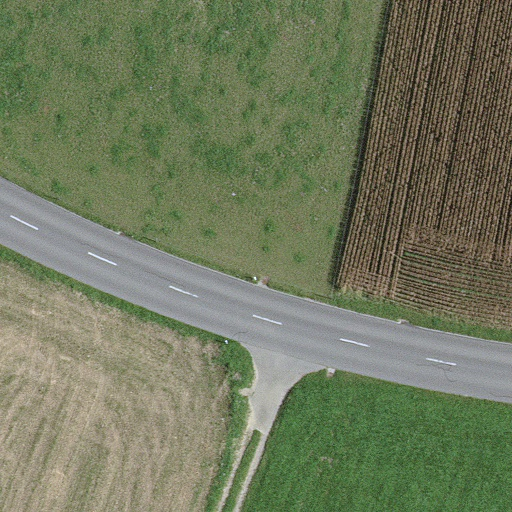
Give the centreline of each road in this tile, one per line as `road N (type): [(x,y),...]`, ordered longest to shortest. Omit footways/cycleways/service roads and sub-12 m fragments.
road 1 (tertiary): [(511,375),(293,326),(157,280),(0,208)]
road 2 (track): [(293,326),(230,511)]
